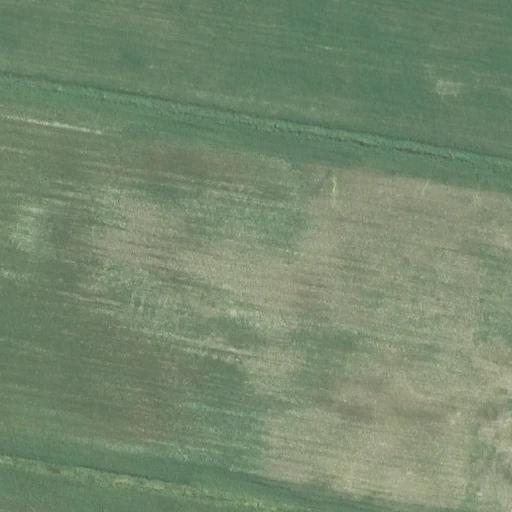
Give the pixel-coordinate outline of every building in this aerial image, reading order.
[(204,0),(191,0),(168,126),(226,137),(250,9),(204,0)] [(332,0),(342,12),(357,0),(332,0)] [(381,0),(357,0),(342,12),(351,24),(382,0),(381,0)] [(382,0),(351,24),(360,36),(391,12),(382,0)] [(391,12),(360,36),(369,48),(401,25),(391,12)] [(401,25),(369,48),(379,61),(410,37),(401,25)] [(410,37),(379,61),(388,73),(419,49),(410,37)] [(419,49),(388,73),(397,85),(429,61),(419,49)] [(428,83),(419,89),(428,101),(437,94),(428,83)] [(263,93),(255,137),(368,158),(366,165),(424,176),(435,118),(391,110),(389,124),(376,122),(377,115),(263,93)]
